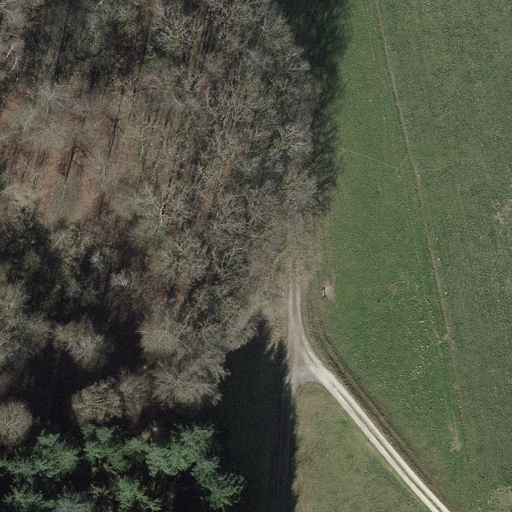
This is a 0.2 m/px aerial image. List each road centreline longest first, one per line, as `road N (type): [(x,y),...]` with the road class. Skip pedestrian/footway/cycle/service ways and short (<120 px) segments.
road 1 (track): [(278,511),(295,334),(291,224),(257,0)]
road 2 (track): [(436,511),(295,334)]
